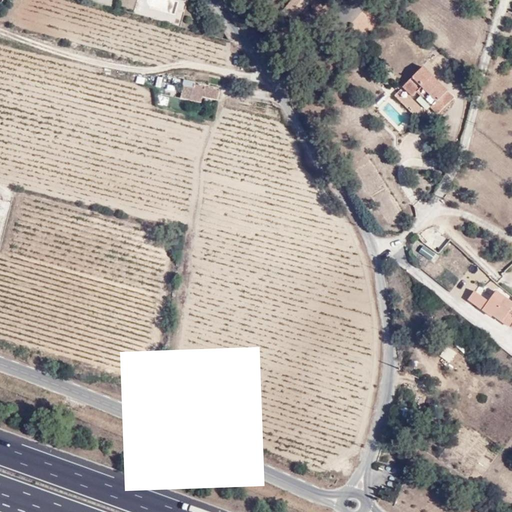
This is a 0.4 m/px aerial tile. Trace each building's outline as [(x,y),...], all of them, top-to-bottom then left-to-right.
[(316,7),(305,0),(304,0),(292,18),(304,26),(316,7)] [(416,89),(431,104),(437,110),(453,94),(447,87),(445,88),(422,64),(401,84),(402,85),(411,94),(416,89)] [(188,86),(186,98),(205,101),(206,97),(220,100),(223,89),(195,83),(195,86),(188,86)] [(433,259),(436,249),(420,246),(418,256),(433,259)] [(511,300),(506,296),(494,313),(511,325),(511,324),(511,300)]
